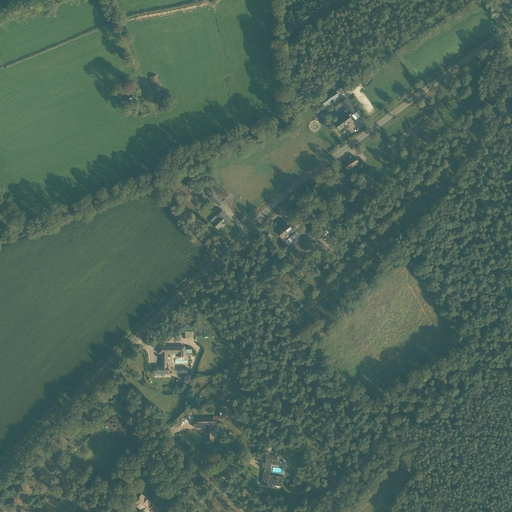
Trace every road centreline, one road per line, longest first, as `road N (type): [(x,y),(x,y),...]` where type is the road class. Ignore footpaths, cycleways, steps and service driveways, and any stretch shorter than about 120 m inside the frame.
road 1 (tertiary): [(103,369),(298,182),(511,29)]
road 2 (track): [(307,511),(389,438),(511,375)]
road 3 (unclassified): [(242,511),(103,369)]
road 4 (track): [(413,256),(418,232),(483,141),(488,104)]
road 5 (tertiary): [(0,475),(103,369)]
